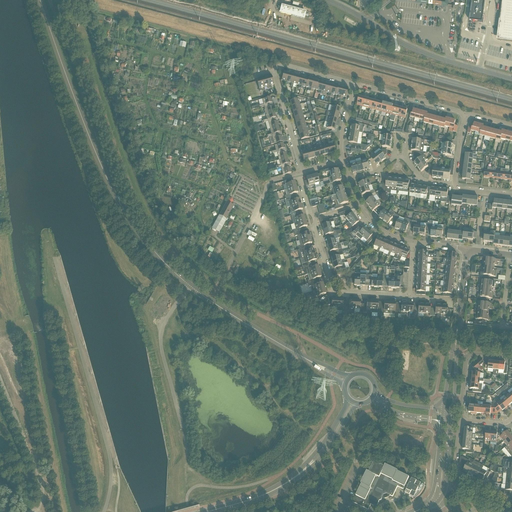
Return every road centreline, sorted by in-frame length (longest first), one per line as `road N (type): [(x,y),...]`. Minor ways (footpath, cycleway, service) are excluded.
road 1 (secondary): [(190,288),(153,253),(108,184),(39,0)]
road 2 (unclassified): [(511,79),(425,54),(326,0)]
road 3 (residential): [(354,87),(276,66),(301,172)]
road 4 (residential): [(409,296),(335,291),(312,219)]
road 5 (unclassified): [(36,511),(38,466),(0,372)]
road 6 (unclassified): [(180,424),(161,334),(190,288)]
road 7 (secondary): [(307,360),(190,288)]
road 8 (secondary): [(277,488),(319,459),(359,404)]
